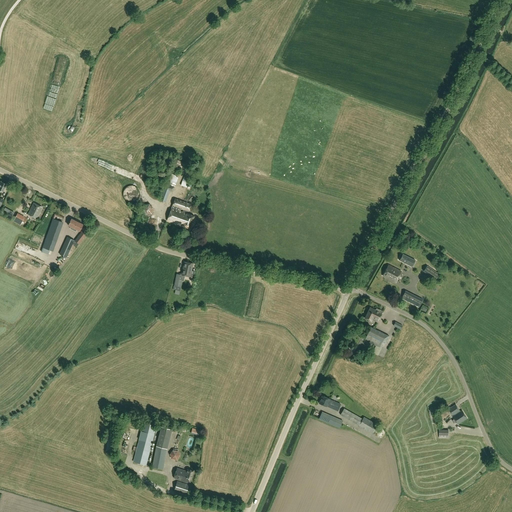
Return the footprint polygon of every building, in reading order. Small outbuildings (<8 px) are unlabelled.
[(173,162),(169,169),(171,170),(171,171),(175,173),(176,173),(179,166),(180,166),(182,162),(174,158),(172,162),(173,162)] [(181,185),(187,187),(189,183),(191,184),(193,180),(192,180),(192,179),(191,179),(189,179),(191,176),(192,172),(186,170),(185,174),(181,185)] [(170,181),(174,183),(177,175),(169,172),(167,178),(171,180),(170,181)] [(166,183),(160,200),(165,202),(169,190),(173,192),(174,187),(166,183)] [(167,220),(182,226),(190,229),(194,216),(187,213),(187,211),(189,212),(191,204),(175,198),(167,220)] [(150,211),(153,204),(146,201),(144,208),(150,211)] [(34,203),(28,215),(36,219),(42,207),(34,203)] [(4,212),(13,218),(15,215),(6,209),(4,212)] [(25,217),(17,213),(13,221),(20,225),(22,222),(25,223),(27,219),(24,217),(25,217)] [(43,248),(41,252),(48,254),(49,250),(52,251),(62,222),(53,219),(43,248)] [(70,228),(73,230),(77,222),(71,219),(68,225),(71,227),(70,228)] [(77,222),(73,230),(76,231),(77,229),(79,231),(83,224),(77,222)] [(74,240),(72,244),(76,247),(86,235),(82,232),(75,241),(74,240)] [(72,244),(74,240),(67,237),(60,254),(66,257),(72,244)] [(414,260),(403,254),(400,261),(411,267),(414,260)] [(53,263),(58,266),(63,260),(59,256),(53,263)] [(182,273),(181,275),(185,276),(186,276),(191,278),(194,264),(184,261),(182,273)] [(401,272),(388,265),(383,276),(396,283),(401,272)] [(435,280),(439,274),(427,266),(426,267),(431,271),(428,275),(435,280)] [(174,286),(173,289),(180,291),(181,287),(182,281),(184,281),(185,276),(181,275),(182,273),(179,273),(179,274),(176,274),(174,286)] [(410,282),(416,284),(420,275),(414,273),(410,282)] [(410,293),(406,301),(419,307),(423,299),(410,293)] [(378,321),(382,311),(376,308),(375,310),(370,307),(364,318),(371,321),(372,318),(378,321)] [(375,345),(376,346),(372,353),(378,356),(381,348),(380,348),(383,342),(385,343),(389,336),(371,327),(366,338),(376,343),(375,345)] [(322,396),(319,403),(326,406),(337,411),(340,404),(329,399),(322,396)] [(360,415),(363,411),(352,400),(348,404),(360,415)] [(453,415),(455,414),(456,413),(457,414),(453,416),(458,424),(467,418),(462,410),(460,412),(459,411),(460,411),(456,404),(448,409),(453,415)] [(363,419),(344,408),(340,415),(359,425),(359,426),(373,434),(378,425),(364,417),(363,419)] [(322,412),(319,419),(340,428),(343,421),(322,412)] [(155,425),(155,422),(147,420),(146,423),(144,422),(133,462),(146,465),(156,425),(155,425)] [(161,427),(157,446),(167,448),(171,429),(161,427)] [(439,434),(439,438),(448,438),(449,434),(449,430),(439,429),(439,434)] [(157,446),(153,467),(163,469),(167,448),(157,446)] [(169,454),(171,459),(177,460),(180,456),(178,451),(173,450),(169,454)] [(189,484),(193,471),(187,469),(187,471),(177,468),(174,479),(189,484)] [(174,491),(186,495),(189,485),(177,481),(174,491)]
